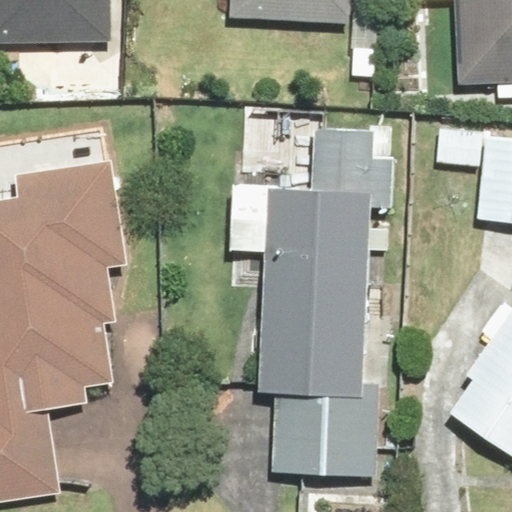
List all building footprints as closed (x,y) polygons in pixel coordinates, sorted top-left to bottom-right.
[(0,0),(0,46),(114,44),(113,0),(0,0)] [(230,0),(230,20),(349,25),(350,0),(230,0)] [(511,0),(456,0),(460,86),(511,83),(511,0)] [(307,189),(262,187),(254,396),(272,396),(269,475),(377,479),(381,383),(365,383),(371,208),(395,209),(397,160),(373,159),(374,131),(309,128),(307,189)] [(511,137),(484,135),(476,222),(511,224),(511,137)] [(127,267),(111,160),(14,175),(18,198),(0,201),(0,504),(62,495),(49,410),(87,404),(85,389),(114,384),(105,324),(114,322),(106,270),(127,267)] [(470,381),(448,415),(511,457),(511,305),(465,377),(470,381)]
